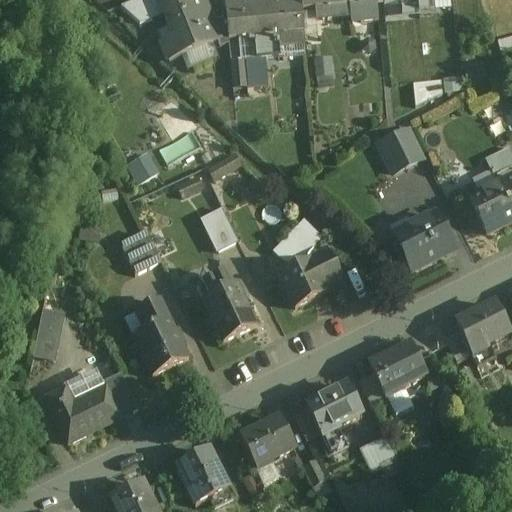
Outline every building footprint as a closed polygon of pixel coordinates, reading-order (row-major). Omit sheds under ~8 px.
[(199,0),(179,0),(162,7),(175,41),(161,47),(168,65),(217,45),(218,45),(211,27),(199,0)] [(270,0),(271,5),(224,10),(225,22),(227,47),(228,47),(227,43),(254,40),(275,38),(276,48),(277,48),(304,46),(300,12),(299,0),(270,0)] [(374,0),(299,0),(300,12),(348,8),(349,23),(359,22),(359,26),(377,24),(376,8),(374,0)] [(451,0),(374,0),(376,8),(451,1),(451,0)] [(225,22),(211,27),(218,45),(217,45),(219,51),(227,47),(225,22)] [(275,38),(254,40),(256,61),(278,59),(277,48),(276,48),(275,38)] [(511,38),(496,41),(497,51),(511,48),(511,38)] [(314,85),(332,84),(331,58),(313,59),(314,85)] [(498,77),(487,83),(493,94),(504,88),(498,77)] [(407,135),(378,150),(391,177),(421,163),(407,135)] [(511,159),(508,152),(484,163),(492,179),(511,169),(511,159)] [(417,169),(376,189),(390,219),(431,200),(417,169)] [(197,178),(177,188),(183,199),(202,189),(197,178)] [(511,182),(468,204),(485,239),(511,226),(511,182)] [(213,253),(235,244),(219,208),(197,217),(213,253)] [(436,219),(393,241),(410,276),(453,255),(436,219)] [(77,224),(75,241),(96,243),(98,226),(77,224)] [(315,247),(297,228),(280,245),(289,254),(295,248),(304,258),(315,247)] [(147,237),(120,250),(134,279),(161,265),(147,237)] [(332,272),(328,273),(315,262),(310,264),(325,297),(341,289),(332,272)] [(309,264),(278,279),(294,312),(325,297),(310,264),(309,264)] [(228,292),(221,279),(215,282),(202,288),(208,301),(202,304),(222,347),(255,331),(234,289),(228,292)] [(215,281),(195,291),(202,304),(208,301),(202,288),(215,282),(215,281)] [(157,307),(138,317),(148,336),(133,343),(151,381),(187,364),(172,333),(170,334),(157,307)] [(494,310),(455,330),(458,336),(470,360),(486,352),(486,351),(509,339),(494,310)] [(64,318),(42,313),(32,361),(55,365),(64,318)] [(470,360),(458,336),(443,343),(455,367),(470,360)] [(409,352),(369,372),(373,380),(385,403),(385,404),(386,403),(400,396),(399,394),(402,393),(423,382),(409,352)] [(119,379),(101,388),(104,394),(105,394),(119,423),(137,414),(119,379)] [(373,380),(359,387),(370,410),(385,403),(373,380)] [(345,392),(307,411),(324,444),(338,436),(337,433),(360,422),(345,392)] [(412,413),(402,393),(399,394),(400,396),(386,403),(395,421),(412,413)] [(72,409),(65,394),(46,403),(67,448),(119,423),(105,394),(104,394),(72,409)] [(280,425),(240,444),(256,477),(273,468),(272,465),(294,454),(280,425)] [(386,443),(360,456),(371,478),(397,465),(386,443)] [(206,456),(177,471),(189,494),(187,496),(194,511),(226,496),(206,456)] [(315,466),(302,473),(312,493),(325,486),(315,466)] [(169,478),(159,483),(169,504),(180,499),(169,478)] [(325,486),(312,493),(316,502),(329,495),(325,486)] [(151,511),(140,489),(111,503),(115,511),(151,511)]
